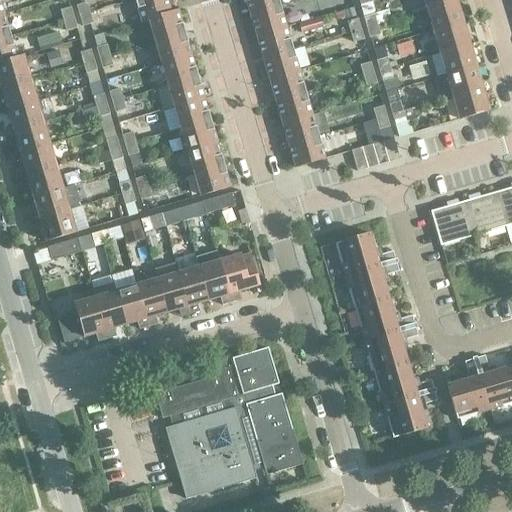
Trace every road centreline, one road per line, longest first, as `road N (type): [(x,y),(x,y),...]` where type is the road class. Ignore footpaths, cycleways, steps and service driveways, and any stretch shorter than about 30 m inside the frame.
road 1 (residential): [(37,391),(297,307)]
road 2 (residential): [(389,183),(429,331),(459,349),(511,336)]
road 3 (residential): [(270,219),(205,0)]
road 4 (residential): [(359,511),(297,307)]
road 5 (residential): [(37,391),(0,265)]
road 6 (residential): [(389,183),(511,146)]
road 7 (residential): [(70,511),(37,391)]
road 8 (residential): [(270,219),(389,183)]
road 9 (residential): [(392,511),(511,477)]
